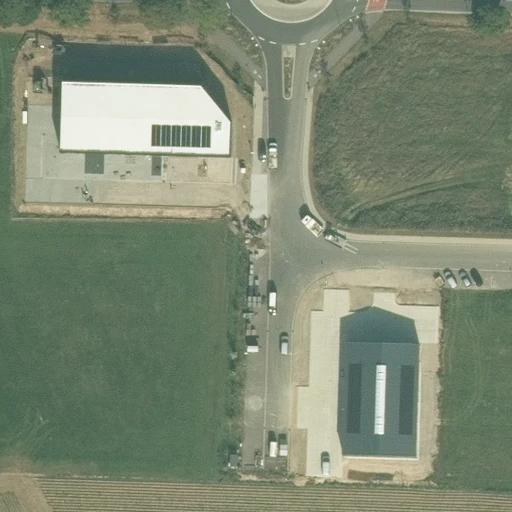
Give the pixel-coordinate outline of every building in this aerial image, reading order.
[(511,78),(459,77),(459,87),(458,144),(455,219),(511,220),(511,78)] [(202,87),(62,83),(60,154),(232,158),(233,123),(202,87)] [(355,139),(458,144),(459,87),(381,83),(357,108),(355,139)] [(50,84),(38,84),(37,120),(49,120),(50,84)] [(347,343),(346,380),(362,381),(363,367),(418,369),(419,345),(347,343)] [(416,458),(418,369),(363,367),(362,381),(346,380),(344,456),(384,457),(416,458)] [(511,373),(487,373),(484,461),(511,461),(511,373)] [(383,477),(384,457),(344,456),(343,476),(383,477)]
